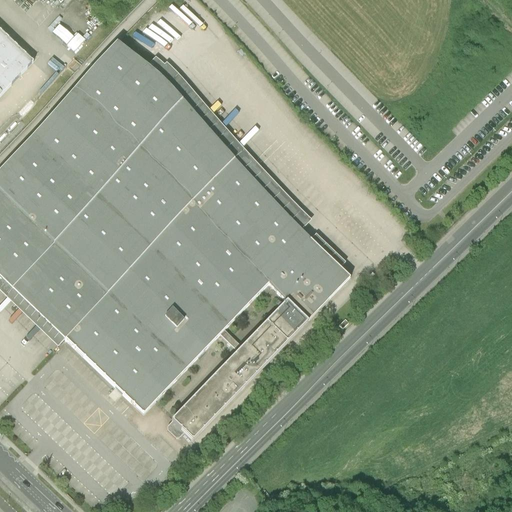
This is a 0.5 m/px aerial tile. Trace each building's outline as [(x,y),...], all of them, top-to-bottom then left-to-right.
[(12,0),(33,20),(42,11),(37,6),(43,0),(12,0)] [(87,46),(78,37),(74,41),(60,26),(52,34),(75,57),(87,46)] [(0,98),(33,64),(0,32),(0,98)] [(115,54),(0,174),(0,293),(58,349),(64,342),(135,410),(143,417),(268,288),(286,305),(307,325),(350,280),(339,270),(344,265),(315,237),(310,242),(297,229),(305,220),(153,74),(145,83),(115,54)] [(286,305),(172,424),(167,429),(167,434),(175,441),(179,441),(184,436),(192,444),(307,325),(286,305)]
